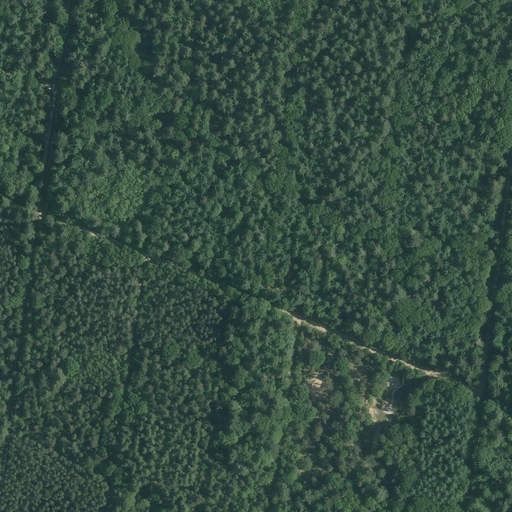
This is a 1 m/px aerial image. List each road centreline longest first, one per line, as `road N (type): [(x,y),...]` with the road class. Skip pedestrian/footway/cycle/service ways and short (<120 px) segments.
road 1 (track): [(192,0),(105,511)]
road 2 (track): [(411,263),(166,120),(0,68)]
road 3 (track): [(374,348),(37,210)]
road 4 (track): [(299,0),(259,300)]
road 5 (track): [(37,210),(0,464)]
road 6 (track): [(414,0),(377,243)]
road 7 (track): [(431,245),(411,263),(411,302),(430,320),(457,322),(486,297),(486,270),(470,249),(444,242)]
road 8 (track): [(66,0),(37,210)]
road 9 (track): [(5,425),(169,511)]
road 10 (track): [(299,317),(270,487)]
road 11 (track): [(461,245),(511,102)]
road 12 (track): [(493,296),(511,152)]
road 13 (track): [(465,511),(480,392)]
